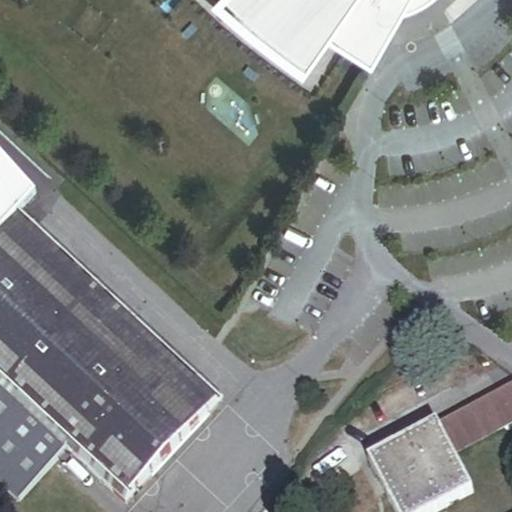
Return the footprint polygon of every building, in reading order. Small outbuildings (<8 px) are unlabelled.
[(230,0),(222,0),(218,5),(238,23),(284,58),(308,72),(314,62),(289,46),(244,13),(230,0)] [(230,0),(244,13),(289,46),(314,62),(332,33),(374,64),(401,19),(413,0),(230,0)] [(413,0),(401,19),(408,16),(418,11),(427,5),(432,0),(413,0)] [(18,216),(0,235),(0,381),(130,503),(221,405),(18,216)] [(511,386),(438,426),(456,459),(511,429),(511,386)] [(0,390),(0,485),(20,503),(67,448),(0,390)] [(456,459),(438,426),(369,462),(395,511),(438,511),(474,493),(456,459)]
